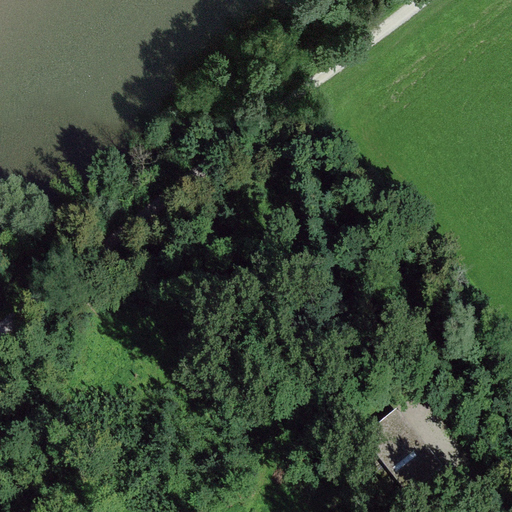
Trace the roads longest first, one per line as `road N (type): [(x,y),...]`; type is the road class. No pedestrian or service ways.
road 1 (track): [(421,0),(0,334)]
road 2 (track): [(411,403),(494,511)]
